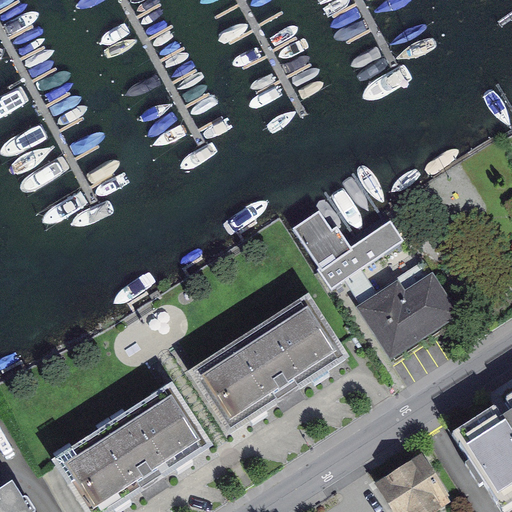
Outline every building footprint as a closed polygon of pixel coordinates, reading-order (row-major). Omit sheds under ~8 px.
[(326,211),(295,231),(332,286),(401,241),(390,223),(350,249),(326,211)] [(364,309),(393,355),(456,315),(433,279),(405,297),(399,287),(364,309)] [(195,373),(231,428),(343,356),(307,300),(195,373)] [(98,511),(102,511),(206,444),(170,390),(64,460),(98,511)] [(511,396),(454,435),(504,511),(511,506),(511,396)] [(422,455),(375,483),(392,511),(428,511),(449,500),(422,455)] [(0,511),(48,511),(29,481),(0,499),(0,511)]
